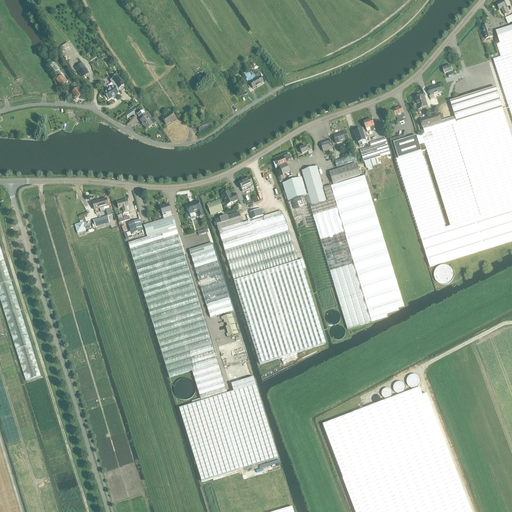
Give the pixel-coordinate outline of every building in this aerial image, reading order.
[(509,13),(503,1),(497,4),(499,10),(501,9),(504,15),(509,13)] [(489,24),(481,27),(482,31),(481,31),(483,35),(482,36),(485,44),(495,40),(492,29),(490,29),(489,24)] [(501,57),(494,60),(511,116),(511,26),(496,32),(500,44),(497,45),(501,57)] [(81,63),(74,68),(82,78),(89,73),(81,63)] [(454,75),(451,66),(443,69),(445,74),(447,74),(449,77),(454,75)] [(264,83),(260,77),(259,74),(256,76),(257,79),(253,81),(252,80),(256,78),(252,72),(246,75),(253,89),(264,83)] [(107,98),(108,100),(118,93),(116,90),(118,89),(119,89),(124,86),(117,75),(112,79),(115,84),(106,90),(107,91),(103,93),(104,95),(104,96),(106,98),(107,98)] [(62,76),(56,80),(61,86),(66,82),(62,76)] [(431,100),(435,98),(434,95),(442,93),(440,86),(428,89),(430,96),(431,100)] [(78,88),(71,93),(76,100),(83,95),(78,88)] [(421,145),(420,146),(417,137),(406,140),(405,135),(390,140),(396,160),(395,160),(420,240),(421,239),(430,267),(511,241),(511,139),(503,109),(496,88),(450,102),(455,118),(445,121),(443,114),(439,115),(439,114),(425,119),(420,120),(423,128),(424,131),(425,134),(422,135),(424,140),(423,140),(422,140),(424,144),(421,145)] [(419,110),(427,107),(424,96),(415,99),(419,110)] [(393,111),(396,117),(398,121),(399,123),(404,121),(403,119),(405,118),(401,107),(393,111)] [(149,120),(145,114),(142,109),(137,113),(141,120),(140,120),(146,129),(156,122),(153,119),(152,120),(151,118),(149,120)] [(132,110),(125,114),(128,118),(135,113),(132,110)] [(171,113),(162,119),(166,126),(176,119),(171,113)] [(200,133),(212,127),(209,120),(197,126),(200,133)] [(376,130),(372,120),(364,123),(366,130),(371,128),(372,132),(376,130)] [(359,147),(363,146),(362,143),(367,142),(363,129),(354,132),(358,144),(359,144),(359,147)] [(337,144),(349,141),(346,133),(334,137),(337,144)] [(364,162),(390,154),(386,139),(371,143),(371,146),(360,150),(364,162)] [(323,152),(332,150),(330,141),(321,143),(323,152)] [(302,154),(308,152),(306,146),(299,149),(302,154)] [(276,161),(273,162),(275,169),(279,167),(282,175),(290,172),(286,164),(286,163),(288,162),(288,161),(291,159),(289,155),(276,161)] [(337,168),(357,162),(355,156),(335,162),(337,168)] [(334,185),(360,176),(357,164),(330,173),(334,185)] [(307,196),(288,201),(295,221),(301,240),(309,265),(317,291),(334,285),(348,329),(372,322),(387,317),(387,314),(399,310),(398,308),(404,306),(402,299),(383,238),(372,202),(365,176),(331,187),(324,189),(317,167),(302,171),(307,190),(305,190),(307,196)] [(249,178),(239,183),(242,190),(252,185),(249,178)] [(301,178),(283,183),(288,201),(307,196),(305,190),(301,178)] [(222,196),(226,206),(233,203),(233,202),(238,200),(235,195),(231,197),(229,192),(222,196)] [(102,200),(92,202),(94,211),(98,210),(100,209),(101,212),(105,211),(104,210),(109,209),(108,207),(106,199),(102,200)] [(129,212),(128,207),(127,200),(116,203),(118,209),(122,208),(123,213),(129,212)] [(211,215),(223,211),(219,200),(207,205),(211,215)] [(189,215),(197,213),(199,219),(202,217),(203,216),(202,212),(201,212),(198,202),(193,203),(193,204),(186,206),(189,215)] [(162,215),(171,213),(168,205),(160,207),(162,215)] [(252,220),(263,216),(261,210),(250,213),(252,220)] [(238,213),(215,220),(218,231),(227,261),(243,312),(260,365),(325,344),(303,271),(305,270),(303,260),(298,262),(286,221),(280,211),(263,217),(263,218),(250,222),(249,221),(242,223),(238,213)] [(107,216),(93,221),(96,230),(110,225),(107,216)] [(176,228),(172,217),(144,225),(147,237),(176,228)] [(86,231),(86,230),(83,222),(74,225),(77,234),(86,231)] [(130,234),(142,230),(140,222),(128,226),(130,234)] [(185,259),(176,228),(128,243),(139,280),(169,378),(192,371),(200,399),(201,402),(193,404),(179,408),(201,482),(277,459),(255,385),(246,388),(236,391),(235,391),(233,392),(227,394),(185,259)] [(191,257),(213,249),(211,243),(189,250),(189,251),(191,257)] [(0,299),(26,381),(41,376),(24,323),(11,281),(6,265),(0,247),(0,299)] [(213,249),(191,257),(210,317),(233,310),(213,249)] [(454,272),(453,270),(451,268),(449,266),(446,265),(443,265),(441,266),(438,267),(436,269),(435,271),(434,274),(434,276),(435,279),(436,281),(438,283),(441,284),(443,285),(446,285),(449,284),(451,282),(453,280),(454,278),(454,275),(454,272)] [(414,374),(412,374),(410,375),(408,376),(407,378),(407,381),(407,383),(408,385),(410,386),(412,387),(414,388),(416,387),(418,386),(420,384),(420,382),(420,380),(420,377),(418,376),(416,374),(414,374)] [(196,390),(196,388),(195,386),(194,384),(192,382),(191,380),(188,379),(186,379),(184,378),(181,379),(179,379),(177,380),(176,382),(174,384),(173,386),(172,388),(172,390),(172,392),(173,395),(175,397),(176,399),(178,400),(180,401),(182,402),(184,402),(186,402),(189,401),(191,400),(192,398),(194,397),(195,395),(196,393),(196,390)] [(253,378),(231,384),(233,392),(235,391),(236,391),(246,388),(255,385),(253,378)] [(400,381),(398,381),(396,382),(395,383),(394,385),(393,387),(394,389),(395,391),(397,392),(399,393),(401,393),(403,392),(404,391),(405,389),(405,387),(405,385),(404,383),(402,382),(400,381)] [(365,408),(322,425),(345,485),(355,511),(471,511),(447,446),(427,394),(422,395),(420,388),(365,408)] [(388,388),(386,388),(384,388),(382,390),(381,392),(382,394),(383,396),(384,398),(386,398),(389,398),(391,397),(392,395),(392,393),(392,391),(390,389),(388,388)] [(377,395),(375,395),(373,396),(372,397),(372,400),(373,402),(375,403),(377,403),(379,402),(380,400),(380,398),(379,396),(377,395)]
